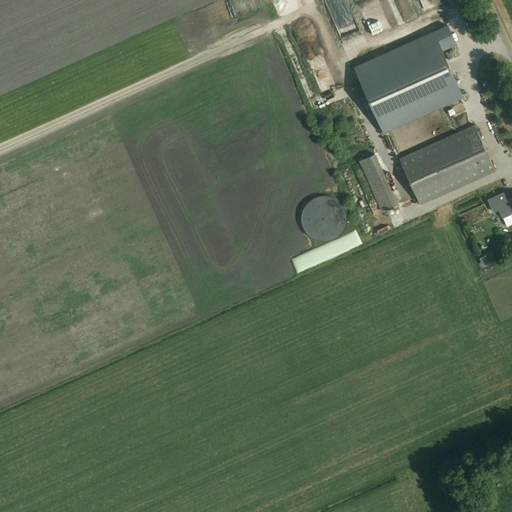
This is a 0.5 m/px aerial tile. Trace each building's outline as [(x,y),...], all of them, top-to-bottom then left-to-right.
[(285,0),(288,9),(307,3),(306,0),(285,0)] [(356,68),(384,130),(461,95),(441,49),(455,43),(447,25),(403,45),(404,47),(356,68)] [(318,59),(310,62),(318,84),(326,81),(318,59)] [(68,114),(80,108),(72,90),(60,96),(68,114)] [(495,171),(475,125),(400,159),(420,204),(495,171)] [(360,160),(382,212),(397,205),(374,154),(360,160)] [(348,219),(347,212),(344,205),(340,200),(334,196),(327,194),(320,195),(313,197),(307,201),(303,207),(301,214),(301,221),(302,227),(306,233),(312,238),(318,241),(325,242),(332,240),(338,237),(343,232),(347,226),(348,219)] [(511,213),(511,197),(511,198),(511,199),(498,205),(494,197),(489,200),(494,212),(499,209),(503,217),(511,213)] [(324,261),(343,254),(341,248),(322,255),(324,261)]
